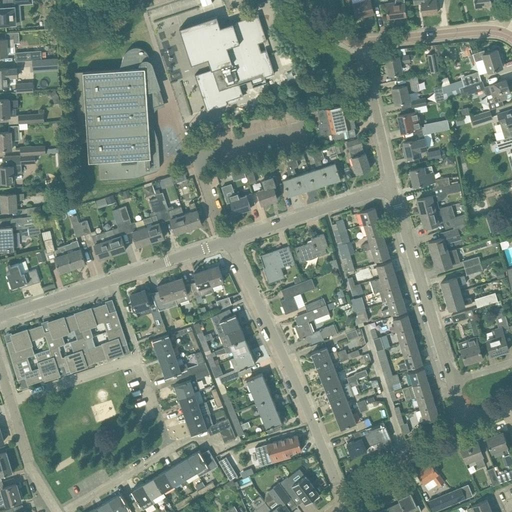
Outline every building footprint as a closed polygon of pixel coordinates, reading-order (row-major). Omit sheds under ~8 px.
[(0,24),(4,24),(7,24),(22,23),(20,5),(33,4),(32,0),(14,0),(15,7),(2,8),(0,7),(0,24)] [(365,0),(353,3),(357,18),(374,13),(370,0),(365,0)] [(406,16),(404,0),(395,0),(395,2),(386,4),(388,19),(406,16)] [(413,0),(414,4),(421,3),(422,14),(438,12),(436,0),(413,0)] [(217,16),(180,28),(190,60),(194,58),(195,63),(208,59),(212,69),(195,75),(207,111),(228,104),(227,101),(243,95),(243,96),(243,95),(240,84),(251,80),(252,84),(255,83),(256,85),(253,86),(253,87),(267,82),(266,82),(266,80),(266,79),(266,78),(265,79),(265,78),(265,77),(274,74),(275,74),(267,50),(266,50),(261,52),(258,43),(263,41),(263,42),(267,40),(258,14),(232,23),(220,27),(217,16)] [(7,47),(15,47),(15,39),(17,39),(17,32),(6,33),(6,39),(0,39),(0,55),(7,55),(7,47)] [(88,141),(89,161),(98,161),(99,180),(132,178),(134,178),(155,171),(158,169),(160,167),(160,164),(158,144),(158,141),(148,109),(164,103),(149,56),(148,54),(147,52),(144,50),(142,48),(139,47),(137,47),(132,47),(130,48),(124,55),(119,69),(75,72),(79,133),(82,142),(88,141)] [(163,52),(166,66),(177,63),(174,49),(163,52)] [(502,67),(497,50),(485,53),(484,50),(470,55),(472,62),(476,61),(480,74),(502,67)] [(15,53),(15,61),(33,60),(41,59),(41,51),(15,53)] [(428,55),(431,72),(439,71),(436,54),(428,55)] [(402,72),(400,64),(410,62),(408,55),(399,57),(399,56),(386,59),(388,67),(385,68),(387,75),(389,74),(389,75),(402,72)] [(41,59),(33,60),(33,70),(59,68),(58,58),(41,59)] [(9,68),(0,68),(0,85),(10,85),(9,77),(17,76),(17,68),(16,68),(9,69),(9,68)] [(461,77),(462,80),(441,87),(443,93),(481,81),(478,71),(461,77)] [(443,93),(445,98),(461,94),(461,95),(467,93),(467,95),(484,90),(485,94),(488,95),(492,94),(492,97),(488,98),(489,102),(488,104),(490,110),(504,105),(502,100),(511,96),(506,79),(484,87),(482,80),(481,81),(443,93)] [(34,90),(33,83),(16,84),(17,92),(34,91),(34,90)] [(418,83),(402,86),(392,88),(396,104),(409,101),(407,92),(419,90),(418,83)] [(58,97),(55,91),(50,93),(53,99),(54,104),(59,103),(58,97)] [(427,105),(426,98),(412,101),(413,108),(427,105)] [(9,99),(5,99),(0,99),(0,116),(10,116),(10,108),(19,108),(18,99),(9,100),(9,99)] [(356,128),(354,120),(358,119),(356,110),(348,112),(346,104),(322,110),(323,113),(322,114),(320,118),(322,127),(326,126),(326,127),(330,130),(330,133),(333,133),(335,141),(355,135),(354,128),(356,128)] [(511,109),(498,114),(501,124),(505,138),(511,136),(511,109)] [(490,110),(470,116),(472,124),(492,118),(490,110)] [(402,132),(422,128),(418,112),(411,114),(411,113),(398,116),(402,132)] [(44,122),(44,114),(19,116),(19,124),(44,122)] [(450,129),(448,119),(424,124),(425,126),(422,127),(423,134),(437,131),(450,129)] [(19,131),(19,125),(9,126),(9,132),(0,132),(0,149),(11,149),(11,141),(20,140),(19,131)] [(424,134),(411,136),(412,141),(404,142),(406,149),(403,150),(405,158),(408,158),(408,159),(420,156),(419,152),(428,150),(424,134)] [(511,136),(496,141),(499,149),(511,145),(511,136)] [(347,142),(354,164),(357,173),(370,169),(365,153),(364,153),(362,146),(362,145),(360,138),(347,142)] [(45,145),(20,147),(21,155),(35,154),(58,153),(63,152),(63,148),(45,149),(45,145)] [(334,145),(328,148),(331,159),(338,157),(334,145)] [(442,157),(440,150),(427,152),(429,160),(442,157)] [(317,152),(316,152),(312,153),(317,168),(309,171),(314,187),(327,183),(322,167),(320,159),(317,152)] [(35,162),(35,154),(21,155),(4,156),(5,166),(0,166),(0,180),(0,183),(14,182),(13,173),(22,173),(21,163),(35,162)] [(455,163),(454,156),(446,157),(448,164),(455,163)] [(291,160),(287,161),(286,162),(289,169),(287,170),(290,178),(283,180),(288,196),(301,191),(296,176),(294,168),(291,160)] [(335,163),(322,167),(327,183),(340,179),(335,163)] [(433,172),(431,165),(410,170),(414,186),(427,183),(432,181),(430,173),(433,172)] [(243,168),(231,172),(234,180),(246,176),(243,168)] [(244,171),(248,184),(256,182),(252,169),(244,171)] [(309,171),(296,176),(301,191),(314,187),(309,171)] [(171,176),(174,184),(187,179),(184,172),(171,176)] [(258,191),(262,204),(277,199),(273,186),(278,185),(275,176),(262,180),(265,189),(258,191)] [(437,188),(443,186),(450,185),(449,178),(435,181),(437,188)] [(459,183),(450,185),(443,186),(444,192),(439,193),(439,194),(432,196),(417,200),(421,214),(452,206),(451,205),(439,208),(437,201),(442,200),(443,199),(447,195),(447,193),(461,191),(459,183)] [(231,184),(222,187),(227,203),(231,201),(235,213),(250,208),(250,206),(255,204),(252,194),(246,195),(236,199),(231,184)] [(160,193),(156,194),(157,198),(161,210),(168,208),(163,192),(160,193)] [(24,193),(11,194),(1,195),(2,211),(17,210),(17,200),(24,200),(24,193)] [(114,195),(106,198),(108,205),(116,202),(114,195)] [(149,200),(153,212),(161,210),(157,198),(149,200)] [(192,211),(184,214),(189,229),(202,224),(197,210),(194,202),(189,203),(192,211)] [(126,205),(118,208),(123,221),(131,219),(126,205)] [(41,213),(40,206),(27,208),(28,215),(41,213)] [(189,229),(184,214),(181,206),(168,211),(171,218),(170,219),(175,233),(189,229)] [(421,214),(424,227),(439,224),(439,223),(447,221),(447,220),(451,219),(453,226),(466,222),(465,213),(455,217),(452,206),(421,214)] [(360,212),(364,224),(379,220),(375,207),(360,212)] [(123,221),(118,208),(112,210),(117,224),(123,221)] [(488,217),(493,231),(502,229),(498,214),(488,217)] [(23,225),(8,226),(0,226),(0,250),(15,250),(13,229),(28,228),(29,236),(41,234),(38,215),(22,218),(23,225)] [(143,219),(145,227),(150,242),(164,237),(159,222),(159,223),(156,215),(143,219)] [(87,220),(80,222),(84,235),(92,233),(87,220)] [(364,224),(368,237),(382,232),(379,220),(364,224)] [(84,235),(80,222),(72,225),(76,237),(84,235)] [(150,242),(145,227),(138,229),(135,222),(130,223),(133,231),(132,232),(137,246),(150,242)] [(429,242),(433,256),(448,251),(445,243),(462,239),(460,233),(469,230),(466,222),(453,226),(454,229),(441,233),(443,238),(429,242)] [(118,227),(105,232),(108,240),(113,254),(126,250),(118,227)] [(113,254),(108,240),(105,232),(93,236),(95,244),(94,244),(99,259),(113,254)] [(364,251),(371,249),(386,244),(382,232),(368,237),(370,243),(362,245),(364,251)] [(295,247),(300,262),(326,253),(325,248),(328,247),(324,234),(311,238),(312,242),(295,247)] [(73,268),(68,254),(65,245),(58,247),(58,249),(55,250),(52,238),(45,240),(48,253),(52,251),(59,272),(73,268)] [(74,252),(68,254),(73,268),(85,263),(77,240),(71,242),(74,252)] [(338,245),(342,258),(346,256),(350,255),(347,243),(338,245)] [(386,244),(371,249),(375,261),(390,256),(386,244)] [(281,268),(295,263),(289,245),(288,246),(273,251),(272,251),(260,255),(264,268),(265,267),(270,281),(269,281),(269,282),(284,277),(281,268)] [(437,269),(460,263),(456,249),(448,251),(433,256),(437,269)] [(464,268),(481,263),(479,256),(462,261),(464,268)] [(336,259),(329,261),(332,269),(339,267),(336,259)] [(376,265),(380,278),(395,273),(391,261),(376,265)] [(10,271),(7,273),(12,288),(25,284),(26,286),(40,281),(37,272),(36,269),(22,274),(18,263),(11,265),(11,263),(8,264),(10,271)] [(467,275),(483,270),(483,269),(481,263),(464,268),(467,275)] [(218,265),(206,269),(212,286),(224,282),(218,265)] [(212,286),(206,269),(194,273),(197,282),(190,284),(195,298),(196,298),(197,301),(203,299),(202,296),(200,290),(212,286)] [(370,281),(374,293),(399,285),(395,273),(380,278),(370,281)] [(460,291),(458,285),(466,283),(464,276),(456,278),(441,282),(445,296),(460,291)] [(182,277),(170,281),(175,298),(177,304),(189,300),(195,298),(190,284),(185,286),(182,277)] [(298,309),(293,296),(315,287),(311,278),(281,290),(283,290),(286,298),(280,300),(285,314),(298,309)] [(160,294),(155,296),(159,310),(166,308),(164,302),(175,298),(170,281),(157,285),(160,294)] [(381,304),(388,302),(403,297),(399,285),(374,293),(378,292),(381,304)] [(159,310),(155,296),(154,293),(147,295),(145,290),(131,294),(136,311),(151,306),(152,312),(159,310)] [(460,291),(445,296),(450,310),(472,303),(471,297),(463,300),(460,291)] [(498,301),(495,293),(475,299),(477,308),(498,301)] [(216,301),(220,309),(231,304),(229,297),(216,301)] [(403,297),(388,302),(390,308),(382,311),(384,317),(406,310),(403,297)] [(307,312),(326,304),(323,298),(305,305),(307,312)] [(88,309),(76,313),(76,314),(81,328),(84,337),(84,340),(85,339),(93,337),(90,327),(96,325),(96,324),(111,319),(114,329),(122,326),(116,310),(109,312),(106,303),(91,308),(91,309),(88,310),(88,309)] [(329,313),(326,304),(307,312),(296,316),(300,324),(295,326),(300,338),(303,337),(303,338),(305,337),(305,336),(313,333),(308,321),(329,313)] [(509,350),(502,328),(508,326),(503,308),(494,310),(496,316),(495,316),(498,327),(494,329),(494,330),(492,330),(494,337),(486,339),(491,355),(509,350)] [(365,309),(359,311),(354,312),(359,327),(364,325),(363,322),(369,320),(365,309)] [(453,322),(468,318),(469,321),(470,320),(475,337),(467,340),(469,346),(461,349),(466,363),(482,358),(478,344),(482,343),(472,309),(451,315),(453,322)] [(51,330),(45,332),(46,335),(45,336),(50,348),(51,349),(65,344),(62,334),(69,332),(81,328),(76,314),(64,318),(64,317),(48,322),(51,330)] [(220,321),(225,333),(241,327),(236,314),(220,321)] [(392,319),(396,331),(411,327),(408,314),(398,317),(392,319)] [(373,339),(383,336),(378,321),(368,324),(373,339)] [(201,343),(206,341),(199,322),(193,324),(201,343)] [(152,327),(155,335),(166,331),(163,323),(152,327)] [(337,333),(333,324),(320,329),(323,338),(327,337),(333,334),(337,333)] [(13,340),(6,342),(12,362),(20,359),(35,354),(32,345),(31,341),(45,336),(46,335),(45,332),(43,325),(27,330),(12,335),(13,340)] [(363,334),(360,327),(356,329),(354,325),(344,329),(349,340),(363,334)] [(103,344),(88,348),(93,363),(108,358),(108,359),(123,353),(121,346),(127,344),(122,326),(114,329),(107,331),(110,341),(103,343),(103,344)] [(188,332),(191,340),(196,339),(191,326),(175,332),(176,337),(188,332)] [(224,347),(246,339),(241,327),(225,333),(219,335),(224,347)] [(396,331),(400,343),(415,339),(411,327),(396,331)] [(153,340),(157,352),(173,347),(169,334),(162,336),(153,340)] [(390,347),(387,335),(383,336),(373,339),(376,351),(385,348),(390,347)] [(66,356),(54,360),(57,367),(64,365),(67,372),(71,370),(71,371),(87,366),(86,365),(93,363),(88,348),(85,339),(84,340),(84,337),(70,342),(74,353),(66,356)] [(199,347),(196,339),(191,340),(183,343),(185,349),(193,346),(195,349),(199,347)] [(224,347),(227,353),(232,351),(234,357),(251,351),(246,339),(224,347)] [(400,343),(404,355),(419,351),(415,339),(400,343)] [(206,355),(211,352),(206,341),(201,343),(206,355)] [(157,352),(161,365),(181,358),(179,353),(175,354),(173,347),(157,352)] [(339,357),(347,354),(345,349),(337,352),(337,351),(329,354),(327,347),(311,353),(316,366),(332,360),(339,357)] [(20,359),(12,362),(18,380),(19,380),(25,377),(28,385),(44,380),(45,380),(45,378),(48,376),(49,378),(59,375),(57,367),(54,360),(51,349),(50,348),(35,353),(40,367),(24,373),(20,359)] [(388,360),(385,348),(376,351),(380,363),(388,360)] [(358,349),(347,354),(339,357),(341,362),(349,358),(349,359),(360,355),(358,349)] [(215,351),(211,352),(206,355),(211,367),(216,365),(213,356),(217,355),(215,351)] [(230,359),(235,371),(256,363),(251,351),(234,357),(230,359)] [(423,363),(419,351),(404,355),(406,362),(398,364),(400,370),(413,366),(423,363)] [(371,359),(368,353),(363,355),(365,361),(371,359)] [(181,358),(161,365),(165,377),(190,369),(189,367),(188,363),(186,363),(184,357),(181,358)] [(316,366),(321,378),(337,372),(332,360),(316,366)] [(393,375),(388,360),(380,363),(384,377),(393,375)] [(192,374),(207,368),(205,362),(189,367),(190,369),(192,374)] [(192,374),(193,378),(194,380),(197,379),(210,374),(207,368),(192,374)] [(409,373),(413,385),(428,380),(424,368),(409,373)] [(347,378),(349,383),(366,376),(368,375),(365,369),(354,373),(355,374),(347,378)] [(221,376),(219,376),(221,383),(235,378),(232,371),(221,376)] [(321,378),(326,391),(342,385),(337,372),(321,378)] [(247,380),(252,392),(268,386),(263,373),(253,377),(247,380)] [(389,392),(393,391),(391,384),(400,382),(397,373),(393,375),(384,377),(389,392)] [(369,382),(366,376),(349,383),(351,387),(359,384),(359,386),(369,382)] [(174,385),(179,397),(195,392),(200,390),(197,379),(194,380),(193,378),(174,385)] [(431,392),(428,380),(413,385),(408,386),(412,398),(417,397),(431,392)] [(326,391),(331,404),(347,398),(342,385),(326,391)] [(252,392),(256,404),(272,398),(268,386),(252,392)] [(214,398),(219,396),(216,388),(211,390),(214,398)] [(179,397),(183,410),(199,404),(195,392),(179,397)] [(222,394),(225,403),(231,400),(227,392),(222,394)] [(417,397),(420,409),(435,405),(431,392),(417,397)] [(357,403),(359,408),(367,404),(376,401),(374,395),(364,399),(365,400),(357,403)] [(223,405),(219,396),(214,398),(218,407),(223,405)] [(256,404),(261,416),(277,410),(272,398),(256,404)] [(331,404),(336,416),(352,410),(347,398),(331,404)] [(230,415),(235,413),(231,400),(225,403),(230,415)] [(183,410),(187,422),(204,416),(199,404),(183,410)] [(435,405),(420,409),(424,421),(439,417),(435,405)] [(277,410),(261,416),(266,428),(282,422),(277,410)] [(352,410),(336,416),(341,429),(356,423),(352,410)] [(235,427),(240,425),(235,413),(230,415),(235,427)] [(204,416),(187,422),(192,434),(208,429),(204,416)] [(216,423),(207,427),(208,429),(210,435),(219,431),(231,427),(228,419),(216,423)] [(249,421),(240,425),(235,427),(239,436),(244,434),(243,429),(250,426),(249,421)] [(355,441),(347,444),(352,457),(367,451),(366,447),(382,440),(383,441),(391,438),(387,429),(383,421),(361,430),(352,434),(355,441)] [(233,433),(231,427),(219,431),(219,432),(220,431),(223,437),(233,433)] [(502,432),(487,438),(492,452),(502,448),(505,456),(510,454),(505,440),(506,439),(505,435),(503,436),(502,432)] [(225,443),(236,439),(233,433),(223,437),(225,443)] [(297,435),(255,447),(260,465),(291,456),(290,454),(302,451),(297,435)] [(462,447),(465,457),(467,461),(474,458),(478,468),(486,465),(482,455),(483,455),(478,442),(462,447)] [(199,477),(218,465),(213,457),(206,461),(199,450),(188,457),(196,471),(199,477)] [(0,481),(2,481),(0,476),(13,472),(6,452),(0,453),(0,481)] [(226,456),(219,461),(230,479),(238,475),(226,456)] [(188,457),(176,464),(188,483),(185,478),(196,471),(188,457)] [(416,472),(422,480),(424,483),(433,477),(438,486),(444,482),(430,462),(416,472)] [(176,464),(165,470),(174,485),(180,481),(183,486),(188,483),(176,464)] [(493,486),(500,483),(497,476),(494,467),(487,470),(493,486)] [(165,470),(154,477),(162,491),(174,485),(165,470)] [(511,470),(497,476),(500,483),(511,478),(511,470)] [(280,482),(290,496),(296,491),(306,504),(312,500),(313,501),(319,497),(318,495),(319,494),(306,475),(294,484),(288,476),(280,482)] [(154,477),(143,483),(151,498),(162,491),(154,477)] [(23,498),(20,491),(19,491),(17,486),(16,484),(4,488),(2,481),(0,481),(0,496),(3,495),(6,505),(12,503),(21,500),(21,499),(23,498)] [(213,482),(205,486),(208,491),(215,486),(213,482)] [(267,505),(272,511),(290,511),(283,503),(290,497),(279,482),(268,491),(274,499),(267,505)] [(151,498),(143,483),(131,490),(143,510),(155,503),(151,498)] [(208,491),(205,486),(197,491),(200,495),(208,491)] [(461,487),(428,501),(432,511),(434,511),(466,499),(461,487)] [(420,511),(422,511),(419,504),(417,505),(411,492),(399,497),(401,502),(404,508),(396,511),(420,511)] [(131,511),(120,493),(108,500),(115,511),(131,511)] [(191,495),(182,500),(185,504),(193,499),(191,495)] [(400,502),(377,511),(396,511),(404,508),(399,497),(398,498),(400,502)] [(472,506),(474,511),(491,511),(492,511),(487,499),(478,503),(472,506)] [(115,511),(108,500),(97,507),(100,511),(115,511)] [(178,508),(185,504),(182,500),(175,504),(178,508)] [(265,503),(252,511),(272,511),(267,505),(265,503)]
